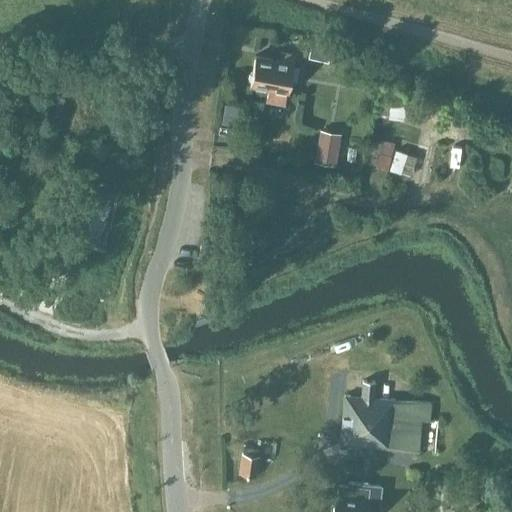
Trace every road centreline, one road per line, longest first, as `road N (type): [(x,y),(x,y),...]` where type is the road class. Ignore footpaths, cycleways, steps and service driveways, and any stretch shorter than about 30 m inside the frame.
road 1 (unclassified): [(176,511),(167,389),(146,308),(173,228),(181,103),(199,0)]
road 2 (unknown): [(150,341),(131,297),(164,168),(155,116),(168,44),(164,0)]
road 3 (track): [(0,44),(113,31),(190,50)]
road 4 (track): [(0,299),(59,330),(90,336),(125,337),(145,327)]
